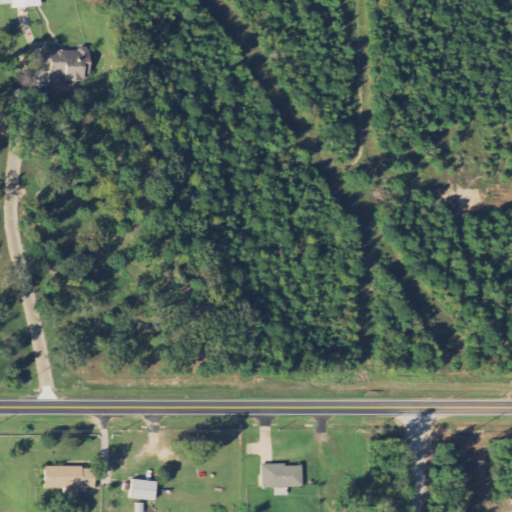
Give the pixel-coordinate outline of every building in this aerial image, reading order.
[(12,0),(12,9),(41,8),(40,0),(12,0)] [(90,74),(90,50),(58,51),(58,47),(43,47),(44,68),(50,68),(50,91),(65,90),(65,83),(84,83),(84,75),(90,74)] [(303,488),(302,465),(261,466),(262,489),(275,488),(275,497),(288,496),(288,488),(303,488)] [(45,468),(46,489),(65,489),(65,497),(78,497),(78,489),(95,489),(94,468),(45,468)] [(154,502),(157,483),(133,479),(130,499),(154,502)]
